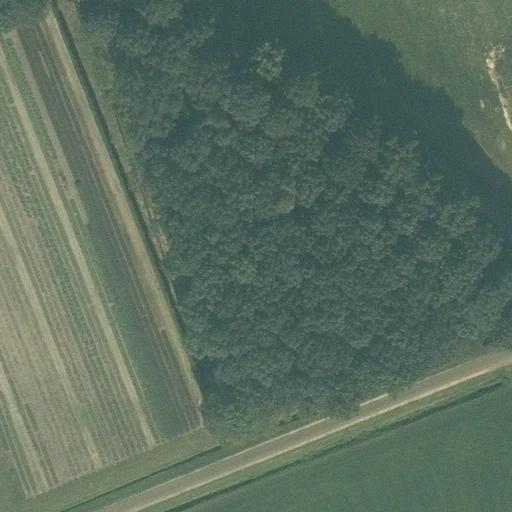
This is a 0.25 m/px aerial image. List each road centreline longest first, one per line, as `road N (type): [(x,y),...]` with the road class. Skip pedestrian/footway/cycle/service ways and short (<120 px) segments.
road 1 (unclassified): [(135,0),(340,143),(511,295)]
road 2 (unclassified): [(104,511),(511,352)]
